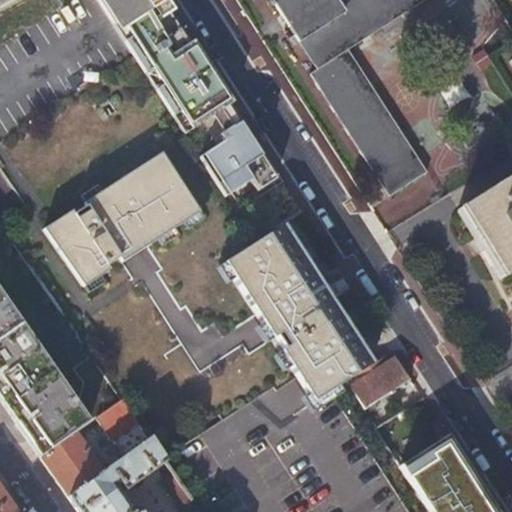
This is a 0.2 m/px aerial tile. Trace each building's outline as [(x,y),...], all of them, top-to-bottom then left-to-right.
[(96,0),(230,206),(277,175),(230,102),(226,104),(187,43),(182,35),(179,33),(176,33),(172,34),(167,27),(173,23),(168,14),(158,0),(96,0)] [(158,0),(168,14),(172,11),(164,0),(158,0)] [(420,0),(270,0),(268,2),(272,7),(274,6),(301,46),(317,71),(310,75),(389,197),(425,174),(345,50),(420,0)] [(226,104),(230,102),(191,41),(187,43),(226,104)] [(451,70),(435,82),(454,107),(469,94),(451,70)] [(160,150),(41,225),(79,285),(198,210),(160,150)] [(233,211),(281,181),(277,175),(230,206),(233,211)] [(511,270),(511,180),(509,175),(454,209),(455,211),(457,210),(499,276),(497,277),(498,279),(511,270)] [(373,208),(385,228),(438,198),(427,178),(373,208)] [(280,224),(204,273),(293,412),(343,381),(371,363),(280,224)] [(0,247),(8,259),(19,251),(2,227),(0,228),(0,247)] [(137,282),(159,268),(148,250),(126,264),(137,282)] [(0,279),(3,284),(29,266),(19,251),(8,259),(0,264),(0,279)] [(62,367),(87,350),(53,300),(28,318),(62,367)] [(0,337),(14,328),(8,319),(14,315),(7,304),(1,309),(0,307),(0,337)] [(0,337),(0,367),(28,349),(14,328),(0,337)] [(407,377),(391,351),(371,363),(343,381),(360,408),(407,377)] [(21,431),(38,456),(74,431),(76,430),(42,381),(19,396),(36,420),(21,431)] [(432,415),(420,396),(372,427),(385,446),(432,415)] [(111,441),(137,421),(121,399),(94,418),(111,441)] [(38,456),(66,496),(102,470),(74,431),(38,456)] [(77,511),(141,511),(137,507),(131,511),(113,486),(119,482),(124,490),(164,461),(148,438),(102,470),(66,496),(77,511)] [(402,458),(396,462),(411,486),(419,480),(409,464),(406,465),(402,458)] [(184,511),(199,511),(190,499),(172,473),(162,480),(184,511)] [(494,511),(476,483),(431,511),(494,511)] [(0,511),(16,511),(0,489),(0,511)]
